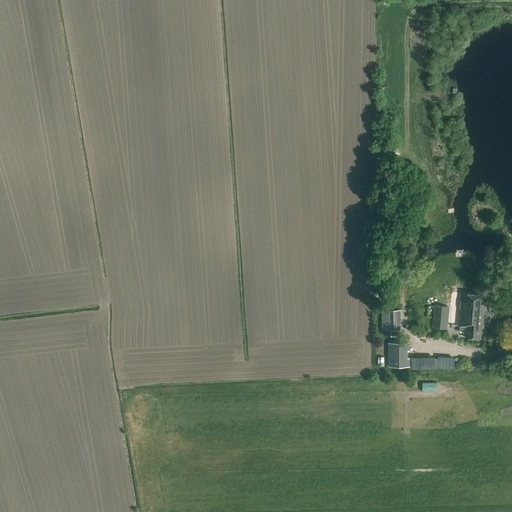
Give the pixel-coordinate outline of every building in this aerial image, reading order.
[(481,328),(483,328),(486,296),(462,294),(459,326),(466,327),(465,339),(480,340),(481,328)] [(433,328),(447,330),(449,308),(434,307),(434,315),(435,316),(435,319),(434,319),(433,328)] [(390,331),(400,331),(400,310),(390,311),(390,331)] [(388,344),(388,367),(410,367),(410,359),(407,359),(407,352),(409,352),(409,344),(388,344)] [(434,357),(411,358),(412,368),(434,367),(434,357)]
